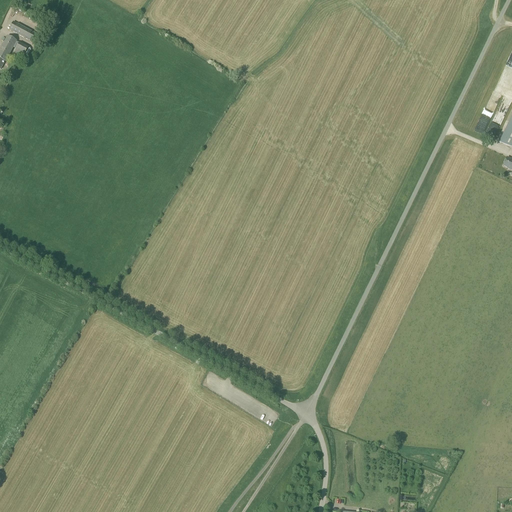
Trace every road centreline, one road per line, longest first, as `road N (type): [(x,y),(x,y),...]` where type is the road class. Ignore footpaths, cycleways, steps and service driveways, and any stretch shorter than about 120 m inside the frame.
road 1 (unclassified): [(305,414),(509,0)]
road 2 (tertiary): [(305,414),(0,244)]
